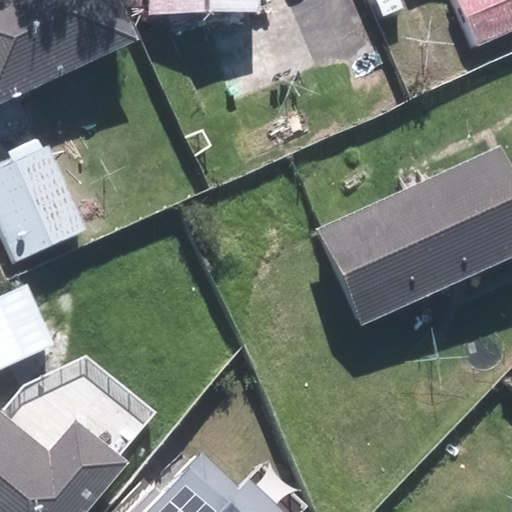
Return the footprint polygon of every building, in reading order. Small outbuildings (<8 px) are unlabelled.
[(0,0),(0,101),(126,48),(105,0),(0,0)] [(254,16),(253,0),(141,0),(142,18),(254,16)] [(511,0),(449,0),(468,49),(511,31),(511,0)] [(40,153),(0,171),(0,233),(14,264),(78,235),(40,153)] [(314,234),(356,327),(511,256),(511,207),(488,155),(314,234)] [(0,301),(0,368),(46,347),(20,292),(0,301)] [(0,424),(0,511),(84,511),(118,472),(68,431),(43,461),(0,424)] [(191,459),(140,511),(264,511),(238,487),(230,497),(191,459)]
